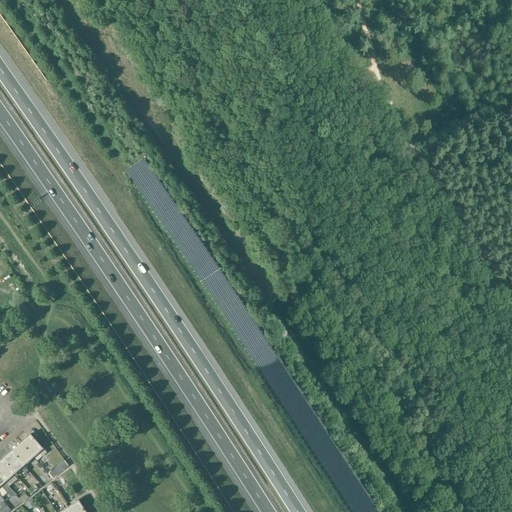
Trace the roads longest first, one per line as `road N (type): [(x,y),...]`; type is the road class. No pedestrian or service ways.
road 1 (motorway): [(298,511),(0,69)]
road 2 (motorway): [(0,112),(268,511)]
